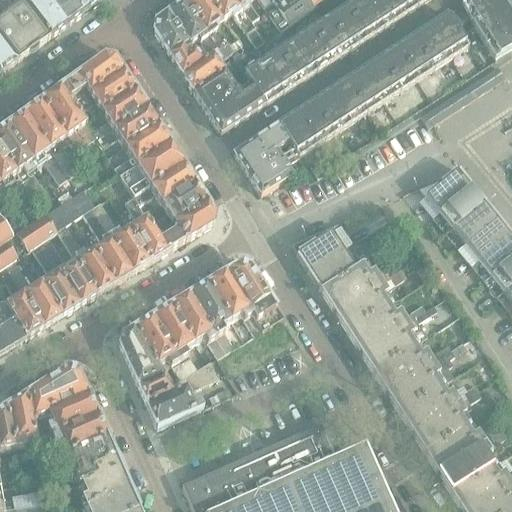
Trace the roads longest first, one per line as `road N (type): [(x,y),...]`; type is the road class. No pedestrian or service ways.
road 1 (residential): [(430,511),(256,238)]
road 2 (residential): [(256,238),(117,20)]
road 3 (unknown): [(398,175),(511,363)]
road 4 (residential): [(256,238),(439,150)]
road 5 (residential): [(88,332),(163,511)]
road 6 (residential): [(88,332),(256,238)]
road 7 (residential): [(117,20),(0,104)]
